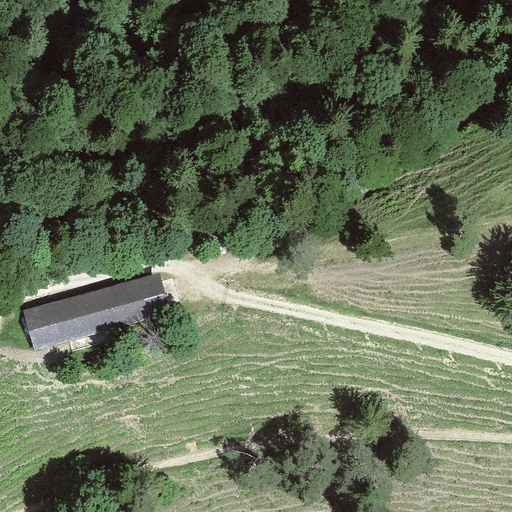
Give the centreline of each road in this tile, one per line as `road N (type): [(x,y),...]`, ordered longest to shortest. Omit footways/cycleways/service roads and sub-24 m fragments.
road 1 (track): [(37,511),(200,456),(316,435),(511,442)]
road 2 (track): [(185,271),(225,295),(511,360)]
road 3 (track): [(0,308),(153,265),(185,271)]
